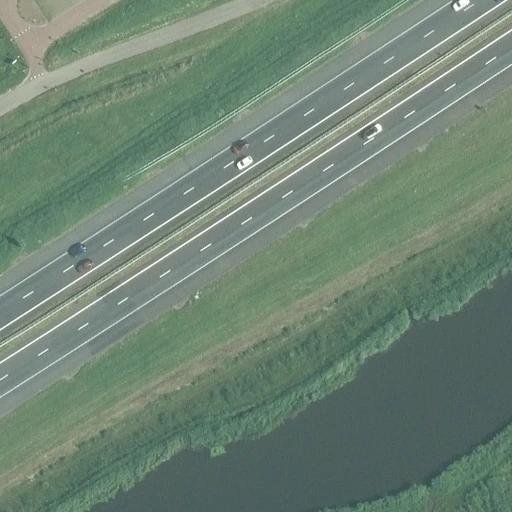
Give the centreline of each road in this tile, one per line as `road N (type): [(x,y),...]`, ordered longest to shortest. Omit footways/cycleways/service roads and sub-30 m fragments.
road 1 (motorway): [(0,384),(511,52)]
road 2 (motorway): [(475,0),(0,308)]
road 3 (unclassified): [(254,0),(48,80),(0,110)]
